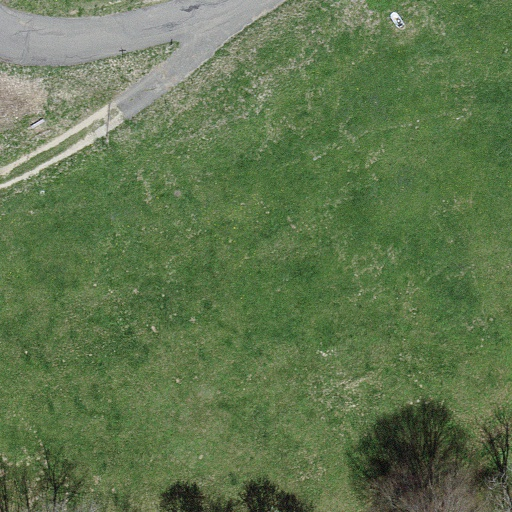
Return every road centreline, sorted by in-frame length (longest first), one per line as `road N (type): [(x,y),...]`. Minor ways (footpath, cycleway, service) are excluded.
road 1 (track): [(231,0),(203,41),(105,115),(0,175)]
road 2 (unclassified): [(0,29),(78,40),(231,0)]
